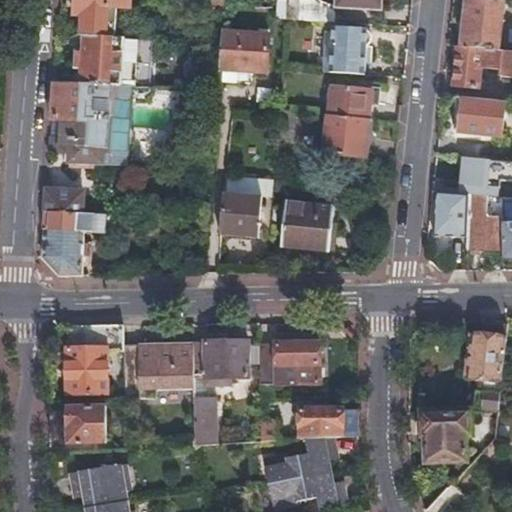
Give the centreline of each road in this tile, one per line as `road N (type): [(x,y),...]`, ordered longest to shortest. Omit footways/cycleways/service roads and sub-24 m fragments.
road 1 (secondary): [(396,297),(23,304)]
road 2 (residential): [(33,0),(16,263),(23,304)]
road 3 (residential): [(396,297),(435,0)]
road 4 (residential): [(388,511),(374,432),(396,297)]
road 5 (residential): [(23,304),(19,427),(27,511)]
